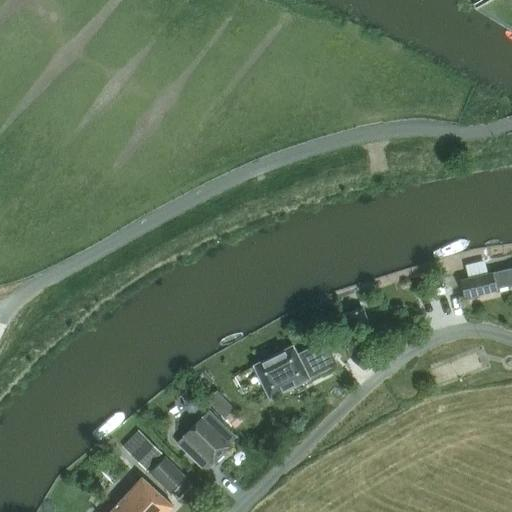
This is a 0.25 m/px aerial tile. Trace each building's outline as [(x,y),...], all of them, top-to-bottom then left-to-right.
[(511,284),(511,267),(460,280),(464,298),(496,290),(496,289),(511,284)] [(361,307),(344,313),(350,329),(367,323),(361,307)] [(308,377),(336,364),(325,340),(297,355),(292,345),(253,365),(270,398),(309,378),(308,377)] [(217,390),(207,399),(224,418),(235,409),(217,390)] [(184,400),(184,407),(189,412),(195,412),(200,407),(200,402),(195,396),(188,396),(184,400)] [(225,417),(235,428),(243,421),(233,410),(225,417)] [(227,442),(234,436),(208,411),(177,442),(205,470),(212,463),(213,463),(230,445),(227,442)] [(146,469),(162,453),(146,438),(138,430),(123,446),(131,454),(146,469)] [(170,492),(185,477),(164,456),(149,471),(170,492)] [(167,511),(173,506),(142,477),(109,511),(167,511)]
